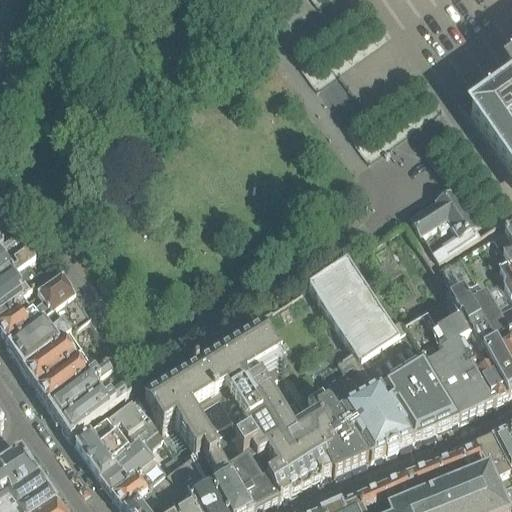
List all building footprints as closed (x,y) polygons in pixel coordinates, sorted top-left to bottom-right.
[(511,64),(500,74),(501,76),(505,81),(511,91),(507,94),(471,120),(511,179),(511,64)] [(440,239),(449,233),(455,243),(432,259),(441,271),(479,243),(474,235),(475,235),(452,201),(411,228),(423,246),(437,234),(440,239)] [(27,272),(35,267),(30,260),(18,243),(14,244),(8,237),(10,235),(11,233),(6,227),(0,231),(0,230),(0,296),(31,276),(27,272)] [(511,231),(503,237),(503,238),(493,245),(497,252),(508,246),(511,251),(511,252),(501,260),(507,270),(510,275),(511,274),(511,231)] [(461,428),(401,335),(398,330),(391,335),(381,321),(346,269),(308,294),(352,361),(358,357),(378,388),(417,448),(458,430),(461,428)] [(462,300),(483,333),(511,379),(511,274),(510,275),(507,270),(497,277),(503,287),(502,292),(508,305),(510,306),(508,314),(499,319),(486,296),(483,296),(480,298),(476,291),(462,300)] [(22,307),(31,300),(46,288),(41,280),(36,283),(31,276),(0,296),(0,331),(27,314),(22,307)] [(115,369),(58,280),(48,287),(52,292),(36,303),(43,313),(52,326),(8,356),(23,378),(48,416),(115,369)] [(483,333),(462,300),(459,295),(444,304),(458,326),(468,340),(467,342),(483,333)] [(0,343),(8,356),(52,326),(43,313),(32,321),(27,314),(0,331),(0,343)] [(496,412),(469,370),(471,369),(467,362),(484,351),(493,366),(488,368),(511,404),(511,403),(511,379),(483,333),(467,342),(468,340),(458,326),(440,336),(433,325),(430,327),(426,320),(401,335),(461,428),(496,412)] [(316,482),(319,488),(331,481),(333,485),(368,470),(346,435),(322,397),(306,407),(311,415),(301,421),(292,407),(278,415),(265,395),(276,388),(276,377),(280,378),(281,374),(284,372),(280,365),(261,335),(143,407),(162,438),(174,430),(190,457),(195,464),(176,477),(164,485),(178,494),(187,506),(190,511),(273,511),(278,510),(278,509),(290,503),(288,499),(316,482)] [(511,404),(488,368),(493,366),(484,351),(467,362),(471,369),(469,370),(496,412),(507,406),(511,404)] [(399,456),(381,429),(375,431),(359,406),(370,400),(367,394),(378,388),(358,357),(352,361),(337,372),(343,382),(328,391),(329,393),(322,397),(346,435),(368,470),(384,463),(397,458),(397,457),(399,456)] [(69,446),(127,403),(131,400),(127,394),(121,385),(124,382),(115,369),(48,416),(69,446)] [(417,448),(378,388),(367,394),(370,400),(359,406),(375,431),(381,429),(399,456),(417,448)] [(157,437),(149,424),(143,429),(131,411),(75,454),(98,488),(107,481),(104,476),(157,437)] [(164,485),(144,460),(148,457),(163,446),(157,437),(104,476),(107,481),(98,488),(100,490),(108,501),(139,480),(146,488),(142,491),(147,499),(153,494),(164,485)] [(511,458),(511,457),(504,442),(491,448),(496,457),(511,488),(511,458)] [(511,488),(496,457),(491,448),(470,457),(478,472),(491,498),(511,488)] [(478,472),(470,457),(457,463),(464,478),(478,472)] [(37,483),(23,463),(16,462),(1,471),(18,496),(37,483)] [(468,487),(464,478),(457,463),(439,470),(448,492),(443,494),(445,497),(468,487)] [(448,492),(439,470),(404,483),(416,509),(445,497),(443,494),(448,492)] [(18,496),(1,471),(0,471),(0,508),(3,506),(0,501),(0,499),(6,495),(10,501),(18,496)] [(511,511),(511,488),(491,498),(478,472),(464,478),(468,487),(445,497),(416,509),(409,511),(511,511)] [(116,511),(132,511),(136,508),(147,499),(142,491),(146,488),(139,480),(108,501),(116,511)] [(0,511),(50,511),(54,510),(37,483),(18,496),(10,501),(3,506),(0,508),(0,511)] [(409,511),(416,509),(404,483),(379,495),(387,511),(409,511)] [(190,511),(187,506),(178,494),(164,485),(153,494),(147,499),(136,508),(138,511),(190,511)] [(387,511),(379,495),(356,505),(356,506),(359,511),(387,511)]
